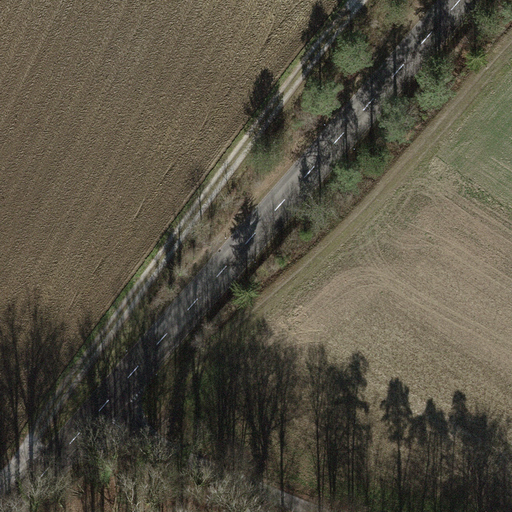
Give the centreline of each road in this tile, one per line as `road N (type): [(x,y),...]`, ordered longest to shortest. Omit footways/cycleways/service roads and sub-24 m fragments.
road 1 (tertiary): [(460,0),(11,511)]
road 2 (track): [(363,0),(58,405),(34,447),(27,494)]
road 3 (track): [(176,451),(172,415),(185,381),(344,238),(511,57)]
road 4 (track): [(310,511),(98,411)]
